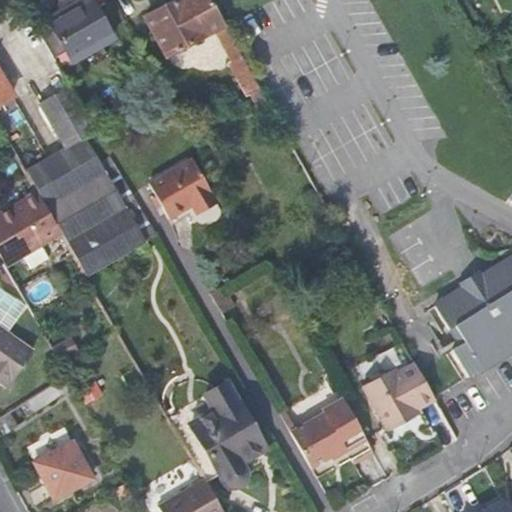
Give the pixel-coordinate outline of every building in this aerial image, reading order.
[(60,9),(60,11),(47,19),(72,62),(113,38),(91,0),(60,0),(60,3),(59,6),(60,9)] [(225,23),(212,0),(176,0),(145,17),(166,55),(214,30),(231,61),(242,55),(225,23)] [(47,45),(36,27),(29,31),(39,49),(47,45)] [(60,69),(53,55),(44,60),(52,74),(58,70),(60,69)] [(260,88),(242,55),(231,61),(228,63),(246,95),(260,88)] [(93,130),(58,70),(52,74),(29,86),(65,148),(24,172),(36,193),(60,233),(85,276),(145,242),(99,162),(84,135),(93,130)] [(0,103),(12,97),(0,76),(0,103)] [(110,155),(99,162),(145,242),(156,235),(110,155)] [(214,198),(192,159),(148,183),(168,219),(191,206),(193,210),(214,198)] [(0,224),(19,257),(60,233),(36,193),(0,213),(0,224)] [(4,265),(19,257),(0,224),(0,257),(3,264),(4,265)] [(467,376),(511,352),(511,253),(432,297),(447,325),(455,321),(465,339),(452,347),(467,376)] [(235,306),(223,285),(209,293),(221,314),(235,306)] [(0,315),(0,384),(6,388),(32,352),(3,331),(6,328),(4,327),(7,321),(0,315)] [(54,350),(61,362),(76,353),(69,341),(54,350)] [(407,420),(404,414),(414,409),(415,410),(434,400),(413,362),(395,372),(393,368),(361,386),(387,431),(407,420)] [(68,375),(0,418),(0,435),(26,419),(25,417),(74,385),(68,375)] [(219,474),(223,481),(224,483),(226,484),(227,485),(228,486),(230,486),(232,486),(234,487),(236,486),(238,486),(240,485),(241,484),(242,483),(244,480),(245,478),(245,474),(245,472),(245,470),(240,462),(265,448),(227,382),(167,417),(204,479),(205,482),(219,474)] [(366,440),(342,398),(322,410),(323,412),(290,432),(310,468),(344,448),(346,451),(366,440)] [(72,442),(34,462),(54,499),(91,478),(72,442)] [(222,511),(205,482),(204,479),(157,506),(160,511),(222,511)] [(511,511),(511,510),(505,496),(471,511),(511,511)]
